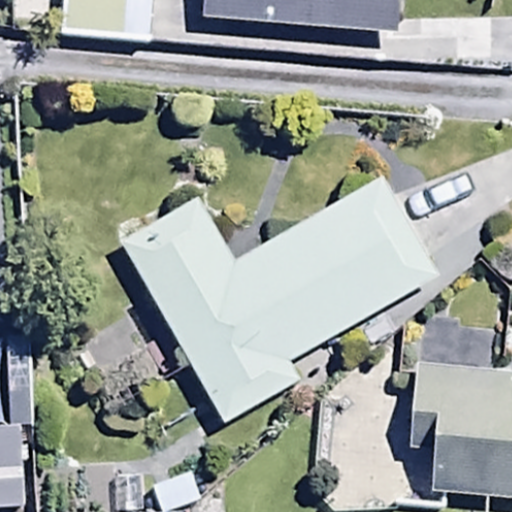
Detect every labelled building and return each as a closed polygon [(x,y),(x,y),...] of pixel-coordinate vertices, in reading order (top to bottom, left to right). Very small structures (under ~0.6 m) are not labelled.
[(154,0),(66,0),(63,50),(149,57),(154,0)] [(399,0),(204,0),(202,32),(396,46),(399,0)] [(199,211),(118,257),(221,436),(302,389),(296,380),(443,296),(380,187),(233,271),(199,211)] [(511,511),(511,385),(418,375),(408,469),(435,472),(431,504),(511,511)] [(23,511),(22,442),(0,442),(0,511),(23,511)]
